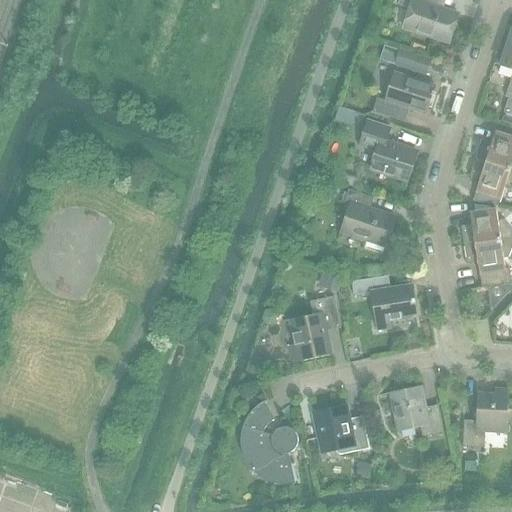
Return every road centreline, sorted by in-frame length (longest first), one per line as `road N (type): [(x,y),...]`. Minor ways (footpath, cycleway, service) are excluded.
road 1 (residential): [(461,355),(434,213),(498,0)]
road 2 (residential): [(279,391),(461,355)]
